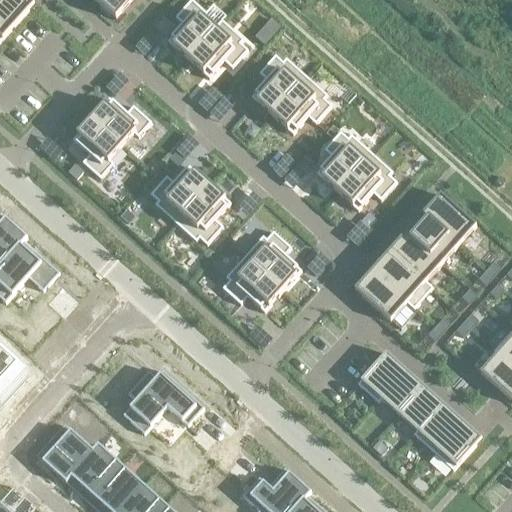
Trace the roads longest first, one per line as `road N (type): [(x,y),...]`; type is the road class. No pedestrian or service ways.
road 1 (residential): [(6,172),(119,45),(355,266),(332,292)]
road 2 (track): [(511,213),(274,0)]
road 3 (tertiary): [(143,296),(0,452)]
road 4 (residential): [(143,296),(6,172)]
road 5 (tertiary): [(378,511),(245,390)]
road 6 (tertiary): [(245,390),(143,296)]
road 7 (residential): [(332,292),(245,390)]
